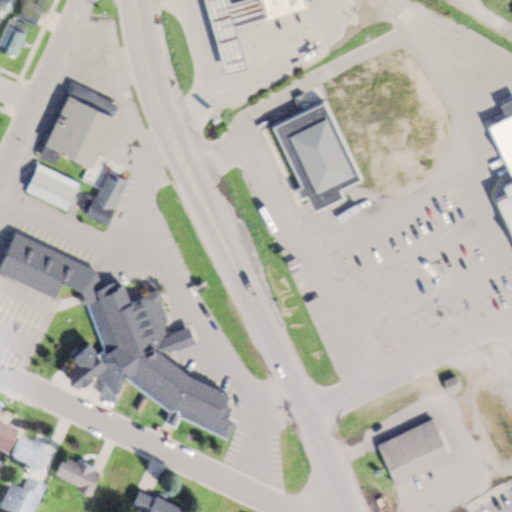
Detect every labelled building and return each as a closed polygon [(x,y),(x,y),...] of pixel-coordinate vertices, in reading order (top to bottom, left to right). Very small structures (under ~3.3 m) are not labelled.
[(0,0),(0,10),(8,15),(15,1),(13,0),(0,0)] [(208,0),(231,0),(233,6),(253,0),(263,0),(269,19),(239,27),(251,71),(231,77),(208,0)] [(263,0),(269,19),(309,9),(306,0),(263,0)] [(31,35),(13,25),(0,46),(0,48),(17,59),(31,35)] [(74,89),(123,111),(96,169),(62,153),(56,166),(42,159),(74,89)] [(330,101),(368,181),(347,191),(350,199),(319,214),(311,198),(304,201),(299,189),(307,186),(278,126),(330,101)] [(511,221),(503,202),(511,197),(511,195),(508,187),(511,185),(511,169),(492,129),(508,121),(503,109),(511,104),(511,221)] [(82,186),(39,167),(27,194),(70,214),(82,186)] [(115,215),(128,184),(109,177),(96,208),(115,215)] [(167,357),(195,378),(227,392),(235,396),(230,407),(236,409),(231,419),(238,423),(230,441),(181,419),(177,428),(168,424),(172,415),(127,381),(118,399),(110,395),(98,380),(88,389),(77,384),(76,374),(82,368),(77,361),(95,347),(101,354),(106,350),(89,305),(91,304),(87,294),(65,284),(57,301),(0,274),(0,271),(17,236),(98,273),(105,290),(118,285),(121,291),(128,288),(130,294),(142,289),(145,297),(151,299),(154,294),(159,293),(163,295),(165,300),(163,305),(170,324),(165,330),(168,337),(192,328),(199,345),(167,357)] [(400,482),(454,456),(437,419),(383,445),(400,482)] [(0,454),(5,457),(16,432),(0,424),(0,454)] [(11,460),(40,474),(52,450),(22,436),(11,460)] [(95,498),(105,476),(67,459),(57,481),(95,498)] [(34,511),(44,487),(26,480),(22,490),(7,485),(0,503),(0,511),(34,511)] [(188,511),(141,494),(134,511),(188,511)]
